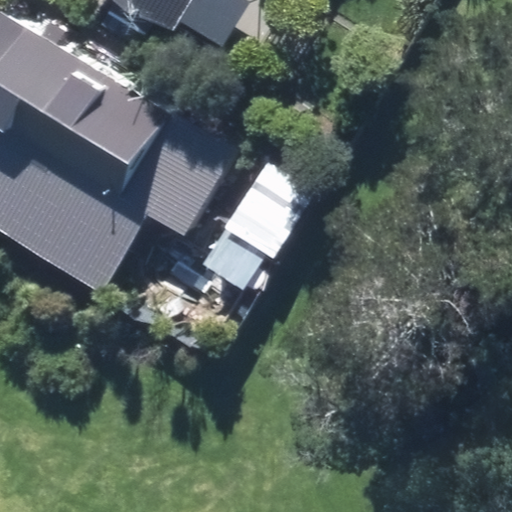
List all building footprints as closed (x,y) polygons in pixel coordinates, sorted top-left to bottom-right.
[(229,125),(21,0),(10,0),(0,17),(0,191),(25,151),(63,173),(81,143),(181,204),(229,125)] [(191,0),(206,8),(210,0),(191,0)] [(292,0),(226,0),(218,15),(272,43),(295,1),(292,0)] [(375,66),(385,52),(335,18),(284,91),(356,140),(397,80),(375,66)] [(326,196),(294,175),(265,218),(297,240),(326,196)] [(244,213),(224,242),(268,272),(288,243),(244,213)]
